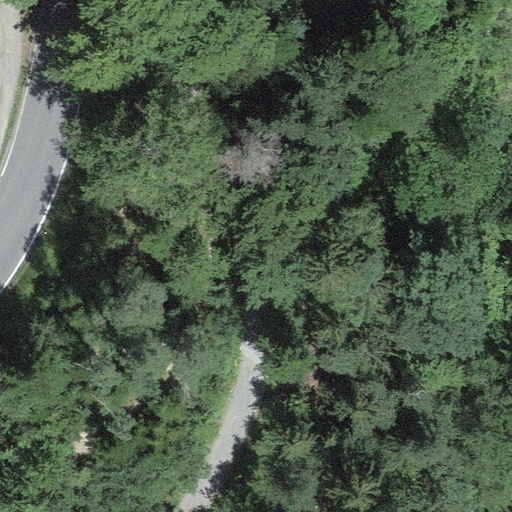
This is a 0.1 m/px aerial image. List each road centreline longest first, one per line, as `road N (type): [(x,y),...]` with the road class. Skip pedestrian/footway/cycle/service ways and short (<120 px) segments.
road 1 (track): [(145,0),(168,72),(228,179),(249,283),(250,407),(192,511)]
road 2 (tertiary): [(65,0),(40,154),(0,240)]
